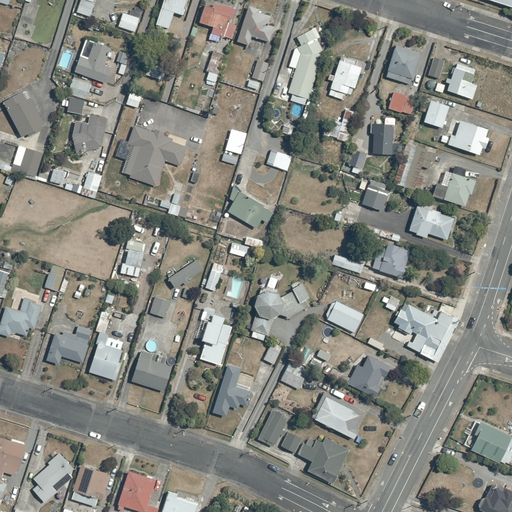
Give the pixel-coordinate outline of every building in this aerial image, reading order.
[(79,0),(76,12),(90,17),(95,0),(79,0)] [(163,0),(156,24),(168,29),(174,12),(183,15),(188,0),(163,0)] [(235,9),(206,1),(200,23),(213,26),(211,34),(232,39),(236,25),(231,24),(235,9)] [(257,9),(248,6),(237,42),(248,45),(251,36),(269,42),(273,28),(268,26),(271,16),(256,11),(257,9)] [(139,18),(123,12),(118,26),(134,32),(139,18)] [(319,24),(315,28),(297,37),(300,44),(299,48),(295,47),(289,66),(295,68),(287,93),(292,94),(290,101),(306,106),(328,36),(319,24)] [(112,68),(114,61),(126,65),(130,55),(118,50),(85,39),(80,55),(73,53),(67,69),(107,83),(112,68)] [(427,60),(420,58),(421,53),(395,45),(385,77),(412,85),(413,80),(420,82),(427,60)] [(223,54),(213,51),(205,79),(215,82),(223,54)] [(443,60),(434,57),(428,75),(438,78),(443,60)] [(361,67),(339,60),(328,95),(343,100),(345,93),(352,95),(361,67)] [(476,68),(455,62),(451,75),(453,75),(448,91),(473,99),(477,85),(471,83),(476,68)] [(165,72),(148,67),(145,75),(162,81),(165,72)] [(80,115),(85,99),(106,105),(117,101),(118,91),(73,78),(68,94),(71,95),(67,111),(80,115)] [(257,89),(259,83),(247,79),(245,85),(257,89)] [(283,85),(276,83),(273,93),(280,95),(283,85)] [(44,129),(42,126),(45,125),(26,88),(3,100),(22,137),(28,134),(29,136),(44,129)] [(414,97),(392,92),(388,108),(410,114),(414,97)] [(442,128),(443,125),(446,126),(447,121),(444,121),(449,106),(430,100),(424,122),(442,128)] [(222,109),(213,106),(211,114),(220,116),(222,109)] [(348,142),(353,123),(356,112),(345,109),(342,121),(335,119),(330,137),(348,142)] [(76,125),(74,135),(75,150),(104,148),(103,132),(106,132),(105,116),(89,117),(89,127),(76,125)] [(294,138),(299,124),(284,118),(279,133),(294,138)] [(480,155),(480,153),(484,154),(487,144),(489,138),(485,137),(488,130),(460,121),(455,136),(451,135),(450,137),(441,134),(439,142),(449,145),(480,155)] [(393,124),(371,123),(371,133),(373,133),(372,153),(391,154),(393,124)] [(186,140),(172,136),(155,130),(154,132),(134,126),(129,140),(120,138),(114,156),(126,159),(121,174),(156,186),(164,161),(180,166),(187,146),(184,146),(186,140)] [(247,133),(231,129),(226,150),(242,154),(247,133)] [(365,141),(351,138),(349,146),(352,146),(348,165),(352,166),(350,173),(359,175),(361,169),(362,169),(365,157),(368,158),(370,150),(364,149),(365,141)] [(215,144),(199,139),(195,151),(211,157),(215,144)] [(430,169),(435,152),(436,150),(405,141),(403,148),(393,183),(422,192),(427,173),(420,171),(422,166),(430,169)] [(42,153),(18,146),(11,170),(35,177),(42,153)] [(291,156),(270,150),(266,164),(287,170),(291,156)] [(238,156),(223,153),(222,161),(236,164),(238,156)] [(453,165),(451,173),(444,171),(443,175),(439,174),(432,196),(465,206),(468,195),(471,195),(476,181),(464,177),(466,169),(453,165)] [(68,183),(69,178),(52,173),(48,183),(81,194),(94,199),(102,176),(88,171),(84,183),(83,188),(68,183)] [(200,173),(193,171),(190,181),(197,183),(200,173)] [(359,188),(364,190),(360,203),(382,210),(386,197),(389,186),(362,178),(359,188)] [(174,182),(172,190),(168,189),(164,201),(162,200),(160,206),(169,209),(168,213),(173,214),(174,215),(178,216),(187,186),(174,182)] [(274,212),(234,189),(229,198),(234,201),(228,211),(256,228),(262,219),(267,222),(274,212)] [(339,222),(346,223),(356,225),(359,204),(346,201),(344,212),(336,211),(334,221),(339,222)] [(418,202),(408,230),(417,232),(416,234),(426,238),(428,233),(446,239),(453,218),(441,213),(442,210),(418,202)] [(159,244),(164,229),(157,227),(152,242),(159,244)] [(401,235),(372,227),(369,234),(398,243),(401,235)] [(266,241),(246,236),(244,244),(264,249),(266,241)] [(402,277),(410,250),(386,243),(380,241),(372,268),(402,277)] [(251,247),(232,242),(229,253),(249,258),(251,247)] [(145,251),(127,246),(120,275),(138,279),(138,277),(144,254),(145,251)] [(363,263),(334,254),(331,263),(360,273),(363,263)] [(175,288),(183,283),(184,285),(190,281),(189,279),(203,269),(194,257),(178,268),(179,269),(176,272),(173,267),(164,273),(175,288)] [(224,266),(211,261),(201,287),(214,292),(224,266)] [(65,268),(52,264),(45,287),(58,291),(65,268)] [(10,273),(0,270),(0,296),(5,298),(8,286),(6,286),(10,273)] [(139,284),(124,279),(122,285),(137,290),(139,284)] [(249,336),(264,339),(265,334),(269,335),(273,318),(277,316),(279,314),(287,317),(309,305),(306,299),(309,297),(300,279),(290,284),(293,291),(282,297),(281,295),(278,291),(274,289),(269,288),(265,289),(260,291),(257,294),(255,298),(254,303),(254,307),(255,309),(250,331),(249,336)] [(191,288),(183,287),(182,297),(190,299),(191,288)] [(407,303),(385,292),(381,302),(385,304),(384,307),(395,312),(394,314),(397,316),(393,325),(415,336),(409,347),(419,353),(438,362),(460,318),(441,309),(437,319),(407,303)] [(126,343),(124,342),(125,342),(104,335),(108,322),(121,325),(123,317),(122,317),(125,307),(126,308),(129,297),(117,293),(116,296),(106,293),(103,302),(111,304),(108,313),(101,311),(95,331),(99,332),(95,344),(97,345),(89,372),(110,378),(115,380),(126,343)] [(169,301),(154,296),(150,312),(164,316),(169,301)] [(42,304),(23,298),(20,310),(6,306),(0,324),(0,333),(10,336),(11,331),(26,335),(29,327),(34,329),(42,304)] [(363,314),(334,300),(325,318),(354,332),(363,314)] [(214,310),(206,308),(202,320),(206,321),(204,328),(198,326),(194,338),(205,342),(200,358),(220,365),(232,326),(223,323),(225,316),(214,312),(214,310)] [(92,330),(78,325),(75,336),(56,330),(47,360),(59,364),(61,356),(83,362),(92,330)] [(281,348),(271,343),(263,359),(274,364),(281,348)] [(172,366),(165,364),(167,358),(142,350),(138,361),(132,382),(164,391),(172,366)] [(352,376),(326,364),(323,372),(348,384),(375,397),(390,366),(368,355),(362,368),(357,365),(352,376)] [(309,369),(290,360),(280,380),(299,389),(309,369)] [(241,368),(227,364),(213,410),(226,415),(229,405),(238,408),(239,403),(246,405),(250,391),(235,386),(241,368)] [(367,413),(333,397),(337,390),(321,382),(318,389),(322,391),(309,417),(354,439),(367,413)] [(289,417),(272,408),(257,440),(273,448),(289,417)] [(465,433),(469,435),(463,446),(507,466),(511,458),(511,455),(511,435),(476,419),(471,429),(468,427),(465,433)] [(296,453),(303,438),(288,431),(281,445),(296,453)] [(305,442),(299,454),(312,461),(308,471),(333,483),(349,450),(323,437),(320,443),(310,438),(308,443),(305,442)] [(26,445),(1,438),(0,439),(0,477),(1,478),(3,471),(17,475),(26,445)] [(74,468),(60,454),(33,478),(39,484),(33,490),(45,502),(63,485),(60,481),(74,468)] [(70,498),(84,503),(95,506),(98,498),(101,500),(110,474),(81,465),(70,498)] [(156,479),(128,470),(116,508),(122,510),(124,506),(139,511),(138,511),(157,511),(159,507),(148,504),(156,479)] [(511,511),(511,491),(490,480),(476,507),(485,511),(511,511)] [(195,511),(198,503),(176,496),(177,494),(168,491),(160,511),(195,511)] [(257,511),(238,502),(233,511),(257,511)]
